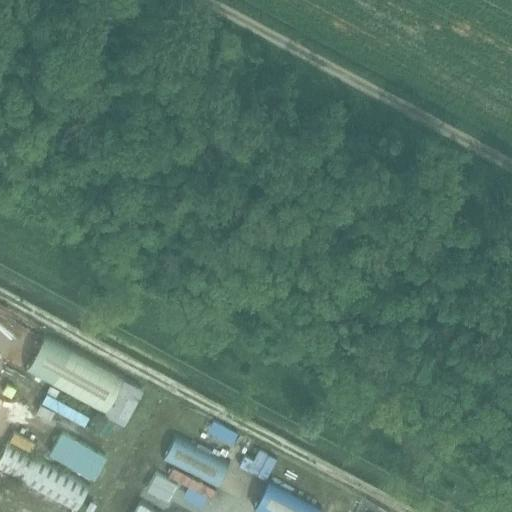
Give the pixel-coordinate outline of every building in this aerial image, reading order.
[(24,371),(103,414),(123,375),(44,334),(24,371)] [(226,409),(214,430),(243,446),(255,424),(226,409)] [(52,452),(96,476),(108,455),(64,430),(52,452)] [(165,460),(218,487),(231,461),(178,434),(165,460)] [(0,462),(0,473),(74,511),(78,511),(91,487),(10,444),(0,462)] [(261,444),(253,459),(264,464),(271,449),(261,444)] [(268,480),(254,508),(257,509),(261,511),(319,511),(322,508),(268,480)] [(352,511),(355,500),(341,498),(338,511),(352,511)] [(135,511),(156,511),(141,503),(135,511)]
